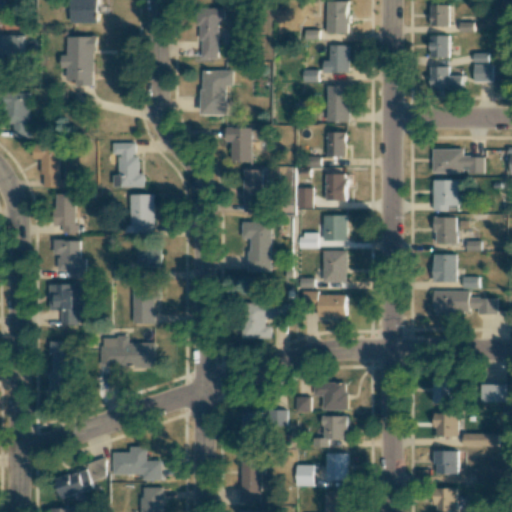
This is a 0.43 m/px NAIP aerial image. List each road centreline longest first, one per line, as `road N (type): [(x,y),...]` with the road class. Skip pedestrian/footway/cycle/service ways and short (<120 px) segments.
road 1 (residential): [(158,0),(166,126),(193,168),(202,213),(200,511)]
road 2 (residential): [(391,0),(390,511)]
road 3 (residential): [(511,352),(299,358),(22,450)]
road 4 (residential): [(0,175),(17,201),(19,511)]
road 5 (residential): [(511,119),(391,120)]
